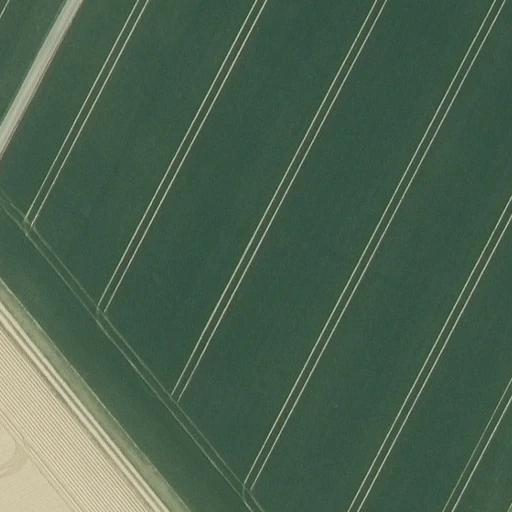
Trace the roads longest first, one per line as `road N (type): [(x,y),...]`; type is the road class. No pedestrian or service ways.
road 1 (track): [(0,317),(157,511)]
road 2 (track): [(0,139),(72,0)]
